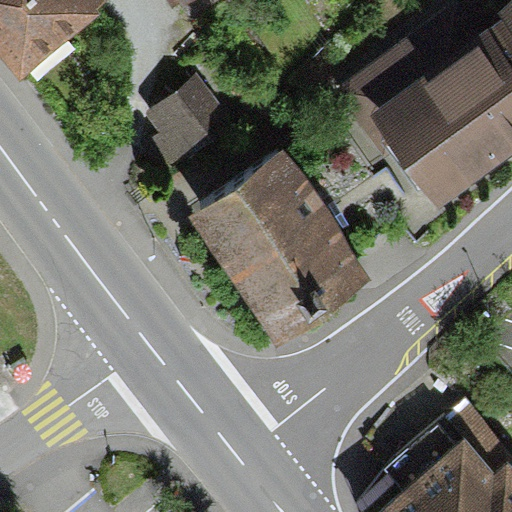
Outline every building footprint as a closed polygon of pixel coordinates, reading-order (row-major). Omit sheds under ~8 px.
[(0,0),(0,27),(24,58),(98,0),(0,0)] [(399,133),(442,186),(511,134),(511,6),(489,24),(470,0),(450,0),(339,82),(385,150),(399,133)] [(166,124),(147,138),(165,163),(230,117),(196,70),(151,103),(166,124)] [(278,130),(188,196),(276,322),(368,257),(278,130)] [(410,461),(364,501),(373,511),(511,511),(511,448),(508,444),(497,453),(447,393),(392,440),(410,461)]
